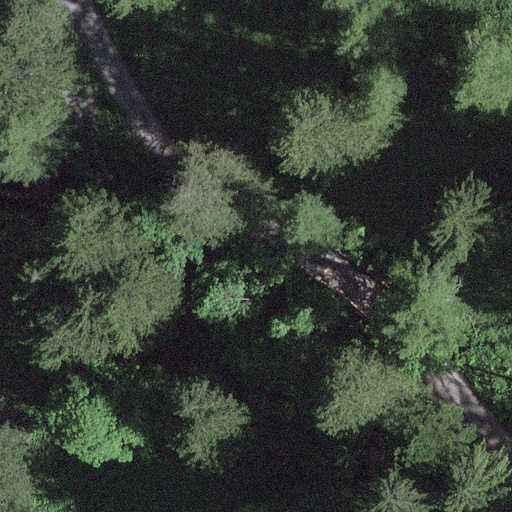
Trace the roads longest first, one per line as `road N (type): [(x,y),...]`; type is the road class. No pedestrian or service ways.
road 1 (track): [(511,463),(360,286),(189,183),(75,23),(67,0)]
road 2 (track): [(75,23),(107,188),(226,338),(309,511)]
